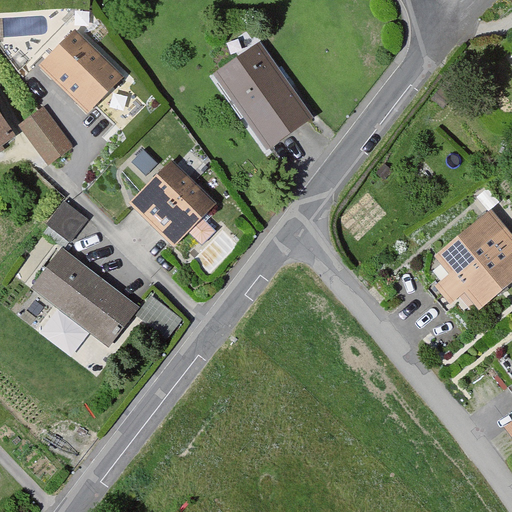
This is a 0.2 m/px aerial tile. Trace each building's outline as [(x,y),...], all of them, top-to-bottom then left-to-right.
[(114,78),(69,34),(39,64),(84,109),(114,78)] [(306,118),(256,46),(215,75),(266,146),(306,118)] [(67,146),(39,109),(20,125),(48,161),(67,146)] [(0,142),(8,137),(0,124),(0,142)] [(212,208),(169,165),(130,205),(172,247),(212,208)] [(84,221),(63,206),(49,226),(70,241),(84,221)] [(511,281),(511,240),(492,216),(442,257),(455,274),(440,286),(452,300),(466,289),(481,307),(511,281)] [(131,310),(60,255),(34,288),(105,344),(131,310)] [(139,320),(171,336),(181,315),(149,299),(139,320)] [(230,511),(206,488),(182,511),(230,511)]
